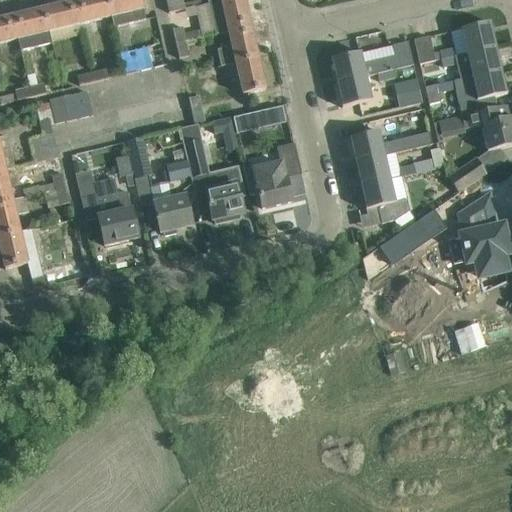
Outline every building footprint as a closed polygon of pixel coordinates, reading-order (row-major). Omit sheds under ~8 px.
[(107,0),(87,0),(75,3),(80,26),(111,19),(112,18),(107,0)] [(140,0),(107,0),(112,18),(111,19),(113,29),(145,21),(140,0)] [(184,11),(181,0),(164,0),(168,14),(184,11)] [(250,28),(244,0),(227,0),(208,5),(194,9),(201,38),(216,34),(216,36),(228,33),(250,28)] [(75,3),(43,11),(49,33),(50,33),(80,26),(75,3)] [(43,11),(12,18),(17,41),(18,41),(21,52),(52,44),(50,33),(49,33),(43,11)] [(12,18),(0,20),(0,44),(17,41),(12,18)] [(490,24),(448,33),(452,51),(454,58),(456,58),(465,56),(495,49),(489,25),(491,25),(490,24)] [(222,68),(235,65),(258,60),(250,28),(228,33),(231,48),(218,51),(222,68)] [(186,43),(182,29),(172,31),(175,46),(186,43)] [(420,65),(434,62),(429,37),(413,41),(419,65),(420,65)] [(179,60),(190,58),(186,43),(175,46),(179,60)] [(361,54),(331,61),(331,62),(332,62),(338,85),(366,78),(378,76),(392,71),(413,67),(408,43),(392,47),(361,54)] [(161,44),(119,54),(124,77),(166,67),(161,44)] [(454,58),(440,61),(442,70),(456,67),(459,82),(500,72),(495,49),(465,56),(456,58),(454,58)] [(452,51),(439,54),(440,61),(454,58),(452,51)] [(235,65),(243,96),(265,91),(258,60),(235,65)] [(105,69),(92,73),(94,84),(108,80),(105,69)] [(392,71),(378,76),(380,83),(394,80),(392,71)] [(459,82),(453,83),(455,91),(461,118),(496,110),(496,109),(493,98),(506,95),(506,94),(505,94),(500,72),(459,82)] [(94,84),(92,73),(77,76),(79,87),(94,84)] [(366,78),(338,85),(343,108),(342,108),(342,109),(371,102),(366,78)] [(416,81),(404,83),(410,107),(422,104),(416,81)] [(44,84),(29,88),(31,98),(47,95),(44,84)] [(436,87),(425,89),(429,106),(440,103),(438,95),(436,87)] [(0,106),(31,98),(29,88),(15,92),(16,95),(12,96),(11,92),(0,95),(0,106)] [(51,104),(55,126),(92,117),(87,94),(50,103),(51,104)] [(205,125),(199,98),(189,100),(195,127),(197,126),(197,127),(205,125)] [(29,139),(34,165),(58,159),(51,127),(55,126),(51,104),(37,107),(43,136),(29,139)] [(286,123),(282,107),(232,118),(235,135),(286,123)] [(461,118),(442,122),(445,135),(464,130),(481,127),(487,153),(499,151),(511,147),(511,120),(511,119),(499,122),(496,110),(461,118)] [(197,126),(195,127),(178,131),(183,150),(185,160),(187,168),(189,177),(190,180),(191,180),(195,197),(205,194),(212,223),(214,222),(215,226),(232,222),(231,218),(243,215),(239,200),(245,199),(238,168),(209,175),(197,127),(197,126)] [(433,146),(430,134),(382,145),(379,134),(349,140),(349,142),(351,141),(356,164),(384,157),(433,146)] [(0,138),(0,171),(5,171),(15,169),(7,137),(0,138)] [(151,177),(141,140),(126,144),(135,181),(151,177)] [(294,145),(277,149),(280,163),(252,169),(253,171),(245,173),(243,164),(242,164),(250,198),(258,196),(262,211),(291,204),(286,180),(301,177),(294,145)] [(185,160),(183,150),(172,153),(174,162),(185,160)] [(444,168),(440,150),(431,152),(433,160),(435,169),(444,168)] [(361,188),(390,180),(384,157),(356,164),(361,188)] [(433,159),(414,164),(414,165),(416,174),(435,169),(433,159)] [(449,178),(459,192),(487,173),(477,159),(449,178)] [(171,202),(156,205),(153,206),(157,222),(160,234),(164,234),(165,237),(176,235),(175,231),(192,227),(185,199),(184,195),(193,193),(185,163),(166,167),(170,184),(167,185),(171,202)] [(414,165),(399,169),(401,178),(402,178),(417,175),(414,165)] [(0,171),(0,205),(12,202),(5,171),(0,171)] [(126,194),(119,196),(115,179),(94,185),(91,172),(75,177),(86,223),(98,220),(104,248),(138,240),(131,212),(130,212),(126,194)] [(62,175),(53,177),(56,191),(65,189),(62,175)] [(390,180),(361,188),(367,210),(365,211),(366,212),(377,209),(381,226),(395,223),(407,213),(410,213),(407,200),(402,178),(401,178),(390,180)] [(65,189),(56,191),(60,207),(69,205),(65,189)] [(44,195),(47,207),(48,207),(49,209),(60,207),(56,191),(35,196),(35,197),(44,195)] [(12,202),(0,205),(0,238),(20,234),(16,216),(29,213),(25,198),(23,199),(12,202)] [(451,240),(447,240),(447,265),(456,265),(456,281),(483,281),(483,264),(490,264),(489,240),(483,240),(465,240),(465,214),(451,224),(451,240)] [(416,223),(377,250),(387,267),(427,240),(416,223)] [(20,234),(0,238),(0,251),(5,271),(27,266),(20,234)] [(48,287),(47,286),(45,277),(31,281),(33,290),(48,287)] [(401,354),(386,357),(390,378),(405,375),(401,354)]
